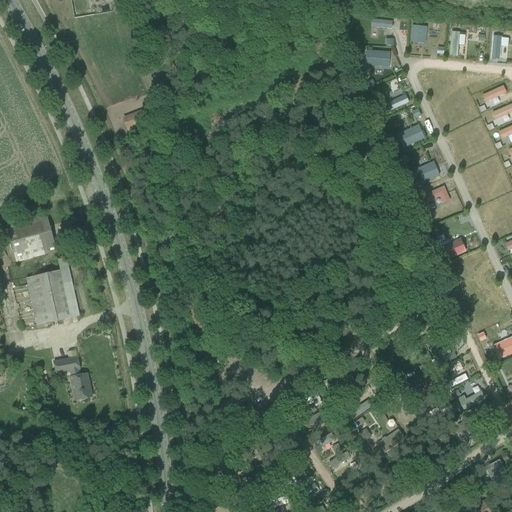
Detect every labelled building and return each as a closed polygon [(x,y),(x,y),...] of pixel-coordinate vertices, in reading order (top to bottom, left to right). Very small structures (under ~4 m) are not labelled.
[(372,20),(371,27),(391,29),(392,22),(372,20)] [(412,26),(411,40),(424,41),(425,28),(412,26)] [(492,37),(490,59),(499,60),(501,37),(492,37)] [(371,52),(370,66),(388,68),(389,53),(371,52)] [(404,96),(385,104),(389,111),(408,103),(404,96)] [(144,110),(122,119),(127,133),(149,125),(144,110)] [(388,123),(397,120),(395,114),(386,117),(388,123)] [(417,126),(401,133),(407,147),(423,139),(417,126)] [(433,162),(416,170),(422,183),(438,176),(433,162)] [(45,213),(4,224),(15,263),(56,251),(45,213)] [(441,228),(435,230),(437,236),(443,234),(441,228)] [(459,240),(441,248),(446,260),(464,252),(459,240)] [(65,259),(57,260),(60,271),(26,278),(37,326),(78,316),(65,259)] [(455,331),(447,334),(450,340),(458,336),(455,331)] [(511,337),(496,344),(502,358),(511,353),(511,337)] [(77,358),(67,360),(53,363),(56,377),(70,374),(75,401),(91,397),(86,374),(79,376),(78,370),(79,370),(77,358)] [(357,365),(351,368),(354,373),(359,371),(357,365)] [(497,367),(491,369),(494,375),(500,373),(497,367)] [(346,401),(341,405),(345,410),(350,407),(346,401)] [(361,418),(354,423),(358,429),(365,424),(361,418)] [(460,442),(470,436),(462,422),(456,426),(457,428),(453,430),(460,442)] [(377,444),(384,454),(404,440),(397,430),(377,444)] [(364,431),(359,435),(364,442),(370,438),(364,431)] [(377,448),(371,452),(377,461),(383,457),(377,448)] [(498,460),(484,467),(492,481),(506,474),(498,460)] [(271,500),(274,506),(280,503),(276,497),(271,500)] [(489,511),(482,502),(478,504),(467,511),(489,511)]
